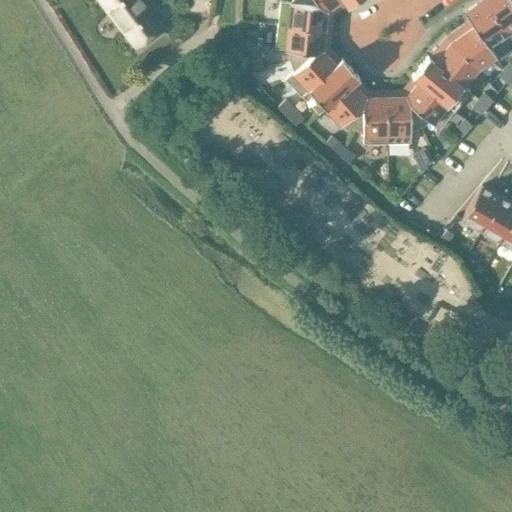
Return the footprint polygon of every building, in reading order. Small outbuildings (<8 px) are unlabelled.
[(100,0),(137,47),(162,27),(141,0),(100,0)] [(325,30),(327,10),(309,0),(291,0),(291,2),(280,1),(277,24),(325,30)] [(340,0),(309,0),(327,10),(340,0)] [(505,31),(483,0),(482,1),(481,1),(480,1),(481,2),(477,4),(476,4),(464,13),(470,20),(473,25),(492,52),(510,39),(511,38),(506,31),(505,31)] [(511,26),(511,2),(510,0),(483,0),(505,31),(506,31),(511,26)] [(323,49),(324,39),(325,30),(277,24),(274,48),(285,49),(289,60),(323,49)] [(492,52),(473,25),(451,41),(477,69),(495,56),(492,52)] [(477,69),(451,41),(434,61),(463,86),(477,69)] [(300,96),(335,63),(323,49),(289,60),(293,71),(285,79),(300,96)] [(463,86),(434,61),(429,57),(427,56),(418,67),(411,75),(413,77),(416,79),(417,81),(454,111),(455,110),(454,109),(470,91),(463,86)] [(263,69),(260,58),(252,61),(255,72),(263,69)] [(325,108),(353,82),(357,78),(359,76),(348,65),(341,58),(340,59),(337,62),(335,63),(300,96),(301,97),(302,96),(318,114),(324,108),(325,108)] [(511,64),(509,62),(503,68),(511,75),(511,74),(511,64)] [(506,82),(511,75),(503,68),(498,75),(506,82)] [(454,111),(417,81),(405,95),(420,127),(431,122),(439,129),(454,111)] [(351,128),(366,96),(353,82),(325,108),(340,125),(341,124),(351,128)] [(483,92),(478,99),(486,106),(492,99),(483,92)] [(420,127),(405,95),(385,96),(386,143),(410,143),(410,133),(420,127)] [(386,143),(385,96),(366,96),(351,128),(363,133),(363,144),(386,143)] [(285,99),(277,106),(283,112),(291,105),(285,99)] [(480,113),(486,106),(478,99),(472,106),(480,113)] [(299,121),(303,118),(291,105),(283,112),(295,125),(299,121)] [(464,132),(471,124),(464,118),(457,127),(464,132)] [(331,135),(326,142),(335,151),(341,143),(331,135)] [(437,154),(442,159),(443,159),(447,154),(443,140),(430,147),(435,156),(437,154)] [(421,172),(431,160),(424,147),(412,153),(421,172)] [(348,163),(354,156),(346,149),(340,155),(348,163)] [(461,220),(480,231),(501,196),(481,185),(461,220)] [(499,242),(511,219),(511,202),(501,196),(480,231),(499,242)] [(511,219),(499,242),(511,249),(511,219)] [(439,238),(446,243),(453,235),(446,229),(439,238)] [(488,344),(493,332),(473,324),(468,337),(488,344)] [(511,395),(511,375),(498,374),(496,394),(511,395)]
